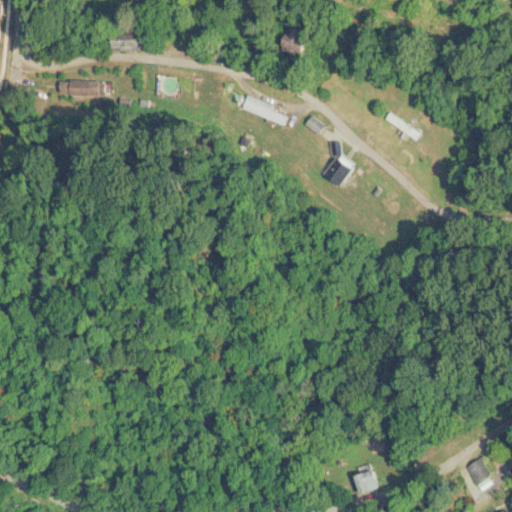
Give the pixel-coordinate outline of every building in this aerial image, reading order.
[(0,0),(0,49),(2,3),(8,3),(8,0),(0,0)] [(116,50),(152,50),(152,33),(116,33),(116,50)] [(247,107),(287,125),(293,112),(252,94),(247,107)] [(426,131),(394,110),(389,118),(402,126),(398,131),(410,140),(414,135),(420,139),(426,131)] [(310,123),(323,133),(330,123),(317,113),(310,123)] [(346,187),(362,164),(343,151),(327,173),(346,187)] [(485,465),(497,481),(511,470),(499,454),(485,465)] [(392,487),(388,469),(365,473),(369,491),(392,487)]
